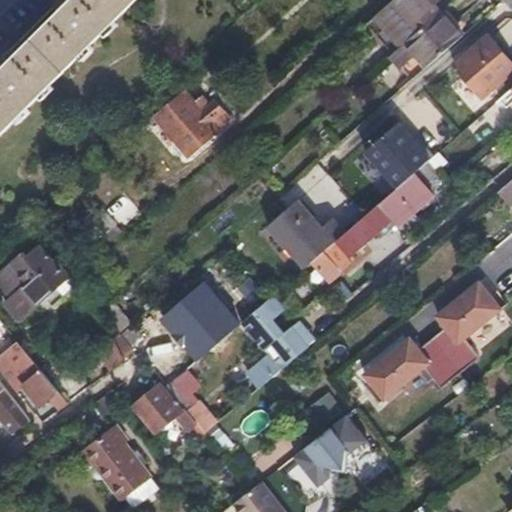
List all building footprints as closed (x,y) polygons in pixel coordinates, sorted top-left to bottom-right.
[(0,131),(130,0),(58,0),(51,7),(56,14),(6,62),(0,57),(0,131)] [(436,0),(391,0),(367,22),(393,52),(441,10),(434,2),(436,0)] [(463,36),(441,10),(393,52),(390,55),(411,81),(425,69),(463,36)] [(237,36),(228,27),(180,73),(187,83),(190,85),(198,78),(207,87),(216,80),(222,85),(235,72),(218,54),(237,36)] [(454,65),(483,97),(511,70),(511,63),(488,36),(454,65)] [(187,83),(180,73),(166,87),(170,92),(173,87),(177,91),(187,83)] [(211,105),(202,96),(197,101),(186,89),(154,117),(190,158),(205,144),(232,120),(216,101),(211,105)] [(365,150),(398,188),(429,160),(433,156),(422,144),(419,146),(398,122),(365,150)] [(438,171),(429,160),(398,188),(378,205),(395,224),(397,226),(419,207),(415,202),(433,186),(427,180),(438,171)] [(511,179),(497,191),(510,206),(511,203),(511,179)] [(312,262),(345,233),(333,218),(322,228),(298,200),(268,226),(305,268),(312,262)] [(345,233),(312,262),(328,281),(344,269),(340,264),(362,245),(381,229),(385,233),(395,224),(378,205),(345,233)] [(119,225),(105,212),(83,231),(97,245),(119,225)] [(340,264),(344,269),(348,274),(370,255),(362,245),(340,264)] [(57,284),(67,276),(54,260),(51,264),(38,247),(27,256),(24,253),(0,273),(0,276),(9,289),(22,278),(27,283),(4,301),(17,316),(57,284)] [(76,281),(70,274),(67,276),(57,284),(64,293),(78,283),(76,281)] [(385,404),(430,370),(442,387),(483,356),(470,338),(511,308),(488,276),(437,314),(447,328),(426,343),(418,332),(363,373),(385,404)] [(217,321),(189,290),(159,317),(185,347),(217,321)] [(246,375),(258,389),(313,344),(295,323),(271,344),(279,350),(246,375)] [(135,350),(136,351),(147,343),(132,325),(121,334),(135,350)] [(96,352),(111,370),(135,350),(121,334),(120,332),(96,352)] [(17,341),(0,354),(0,372),(4,377),(17,367),(31,384),(28,389),(40,407),(49,400),(59,392),(17,341)] [(17,367),(4,377),(20,396),(28,389),(31,384),(17,367)] [(184,376),(173,387),(185,400),(196,388),(184,376)] [(185,413),(165,390),(160,383),(148,394),(142,398),(135,405),(156,432),(175,417),(195,441),(205,434),(187,411),(185,413)] [(0,416),(14,433),(29,421),(0,385),(0,416)] [(168,387),(165,390),(185,413),(187,411),(188,410),(169,386),(168,387)] [(104,394),(92,404),(102,417),(113,409),(112,407),(121,400),(111,389),(104,394)] [(142,398),(148,394),(144,390),(139,394),(142,398)] [(59,392),(49,400),(50,402),(61,395),(59,392)] [(50,402),(57,410),(67,402),(61,395),(50,402)] [(198,402),(188,410),(187,411),(205,434),(205,433),(217,424),(198,402)] [(85,453),(123,500),(151,478),(123,444),(126,441),(116,429),(85,453)] [(151,478),(123,500),(131,510),(158,488),(151,478)] [(252,489),(232,505),(237,511),(284,511),(261,482),(252,489)]
